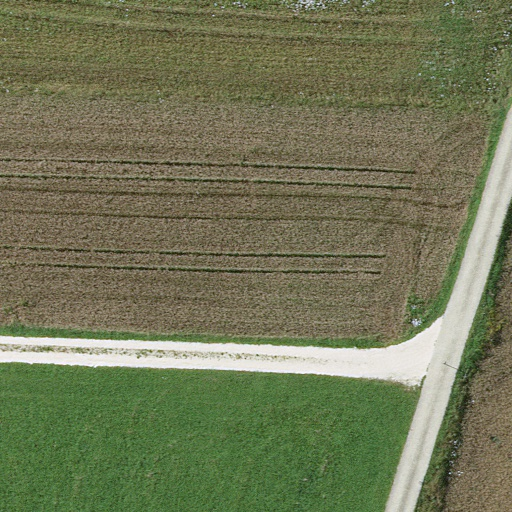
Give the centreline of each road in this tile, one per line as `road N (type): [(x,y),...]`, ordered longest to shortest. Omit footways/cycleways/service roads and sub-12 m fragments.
road 1 (track): [(0,347),(443,371)]
road 2 (track): [(511,150),(443,371)]
road 3 (track): [(401,511),(443,371)]
